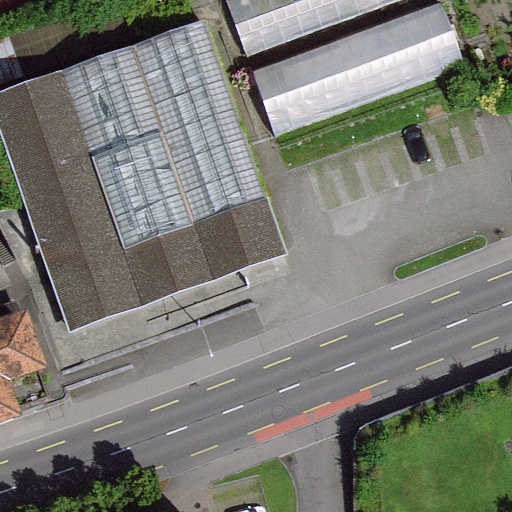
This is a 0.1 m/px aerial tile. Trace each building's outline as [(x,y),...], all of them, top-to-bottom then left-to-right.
[(411,0),(239,0),(223,6),(243,61),(411,0)] [(455,74),(435,19),(247,87),(267,142),(455,74)] [(196,46),(123,73),(187,245),(259,218),(196,46)] [(123,73),(48,100),(111,273),(187,245),(123,73)] [(48,100),(0,116),(0,183),(12,216),(85,337),(275,270),(259,218),(187,245),(111,273),(48,100)] [(0,419),(19,414),(10,387),(48,375),(29,316),(0,325),(0,419)]
